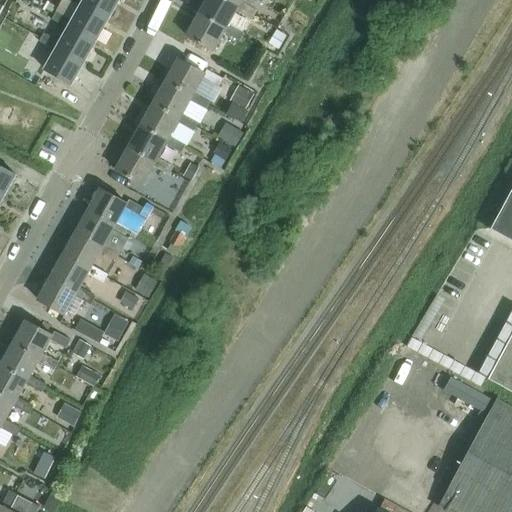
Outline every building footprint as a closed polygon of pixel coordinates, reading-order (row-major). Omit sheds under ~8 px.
[(71,25),(98,40),(110,18),(83,3),(85,0),(69,0),(81,7),(74,21),(71,25)] [(85,0),(83,3),(110,18),(120,0),(85,0)] [(241,7),(228,0),(207,0),(201,13),(228,28),(230,24),(238,10),(254,19),(258,11),(243,2),(241,7)] [(85,62),(98,40),(71,25),(74,21),(58,12),(53,19),(69,28),(61,42),(58,47),(85,62)] [(228,28),(201,13),(188,35),(215,50),(225,32),(241,41),(246,33),(230,24),(228,28)] [(73,84),(85,62),(58,47),(61,42),(46,33),(41,41),(57,50),(47,69),(73,84)] [(194,97),(197,92),(205,79),(220,87),(225,78),(208,69),(206,73),(180,59),(167,81),(194,97)] [(194,97),(167,81),(155,103),(182,118),(185,114),(192,100),(208,109),(212,101),(197,92),(194,97)] [(244,91),(237,104),(246,109),(253,96),(244,91)] [(182,118),(155,103),(143,125),(170,140),(172,136),(180,121),(196,130),(200,122),(185,114),(182,118)] [(170,140),(143,125),(130,147),(157,162),(159,158),(167,144),(183,152),(188,144),(172,136),(170,140)] [(230,126),(222,139),(235,146),(242,134),(230,126)] [(221,144),(211,162),(221,168),(232,151),(221,144)] [(175,166),(159,158),(157,162),(130,147),(117,169),(144,184),(154,166),(170,175),(175,166)] [(0,192),(5,196),(18,174),(0,163),(0,192)] [(191,164),(185,177),(191,180),(198,168),(191,164)] [(116,227),(119,222),(127,209),(142,217),(146,209),(131,200),(129,204),(101,188),(88,211),(116,227)] [(511,191),(492,227),(511,237),(511,191)] [(116,227),(88,211),(76,233),(104,249),(107,244),(121,252),(134,231),(119,222),(116,227)] [(178,248),(185,236),(176,231),(169,243),(178,248)] [(104,249),(76,233),(64,254),(92,270),(94,266),(102,252),(117,261),(121,252),(107,244),(104,249)] [(64,254),(51,277),(79,292),(82,288),(89,274),(104,283),(109,274),(94,266),(92,270),(64,254)] [(79,292),(51,277),(39,299),(67,314),(77,296),(92,304),(97,296),(82,288),(79,292)] [(147,278),(139,291),(149,297),(157,284),(147,278)] [(129,295),(124,304),(133,309),(138,300),(129,295)] [(118,319),(109,335),(118,340),(128,324),(118,319)] [(27,320),(14,342),(42,358),(45,354),(53,340),(67,348),(71,341),(56,333),(54,336),(27,320)] [(511,334),(488,379),(511,391),(511,334)] [(81,341),(75,351),(85,356),(90,346),(81,341)] [(42,358),(14,342),(2,364),(30,379),(32,375),(40,361),(55,370),(59,362),(45,354),(42,358)] [(20,397),(33,405),(41,391),(43,392),(47,384),(32,375),(30,379),(2,364),(0,367),(0,392),(17,402),(20,397)] [(87,369),(81,379),(95,387),(101,376),(87,369)] [(17,402),(0,392),(0,420),(5,423),(7,419),(15,406),(30,414),(34,406),(33,405),(20,397),(17,402)] [(511,511),(511,407),(498,400),(441,506),(452,511),(511,511)] [(67,405),(60,419),(74,426),(81,413),(67,405)] [(22,427),(7,419),(5,423),(0,420),(0,431),(2,428),(17,436),(22,427)] [(47,450),(39,471),(50,475),(58,454),(47,450)] [(0,511),(6,511),(8,508),(12,510),(20,495),(11,490),(3,505),(0,504),(0,511)] [(8,508),(6,511),(37,511),(41,506),(33,502),(27,511),(15,511),(12,510),(8,508)]
